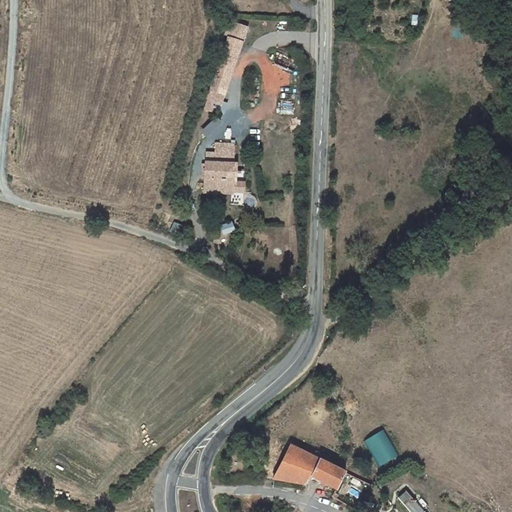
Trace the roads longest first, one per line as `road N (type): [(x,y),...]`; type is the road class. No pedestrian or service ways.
road 1 (unclassified): [(315,311),(283,304),(141,234),(0,197)]
road 2 (tertiary): [(323,0),(315,311)]
road 3 (track): [(313,330),(511,194)]
road 4 (tertiary): [(315,311),(304,361),(289,381),(226,421)]
